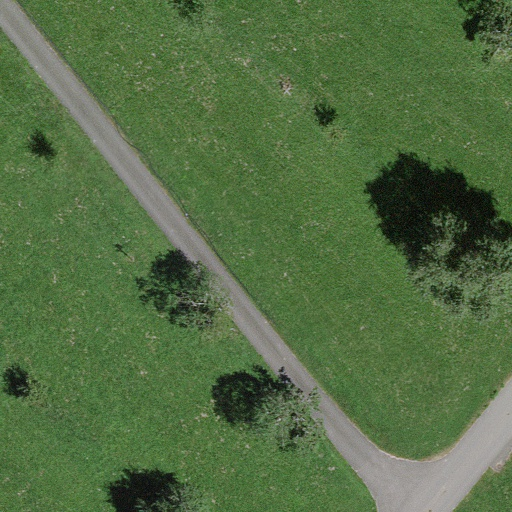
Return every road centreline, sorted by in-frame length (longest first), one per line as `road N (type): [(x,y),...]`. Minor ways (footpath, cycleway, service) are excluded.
road 1 (track): [(0,12),(354,447),(422,511)]
road 2 (unclassified): [(429,511),(511,413)]
